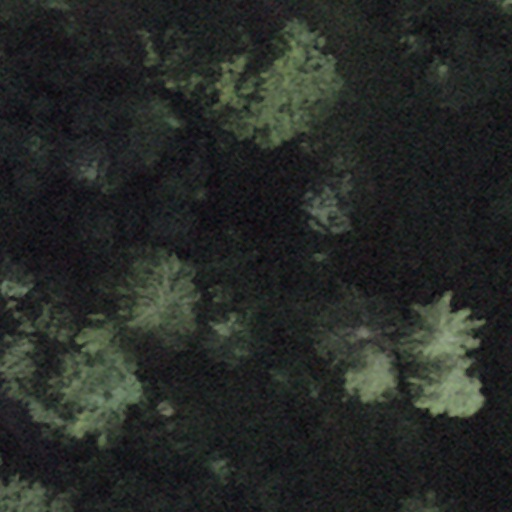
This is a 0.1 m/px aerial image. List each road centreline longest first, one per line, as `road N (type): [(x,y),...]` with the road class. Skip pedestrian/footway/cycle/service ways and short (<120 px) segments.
road 1 (track): [(356,511),(340,395),(384,126),(344,0)]
road 2 (unclassified): [(88,511),(0,366)]
